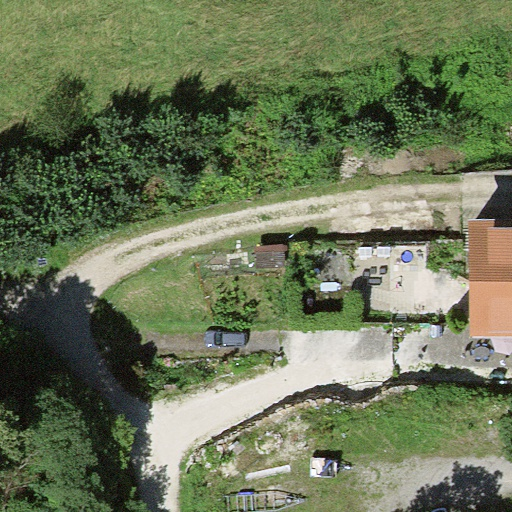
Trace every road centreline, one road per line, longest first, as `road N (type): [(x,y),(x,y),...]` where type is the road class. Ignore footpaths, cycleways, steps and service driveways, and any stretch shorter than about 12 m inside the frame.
road 1 (track): [(38,313),(141,247),(417,195),(511,196)]
road 2 (track): [(38,313),(155,436),(161,511)]
